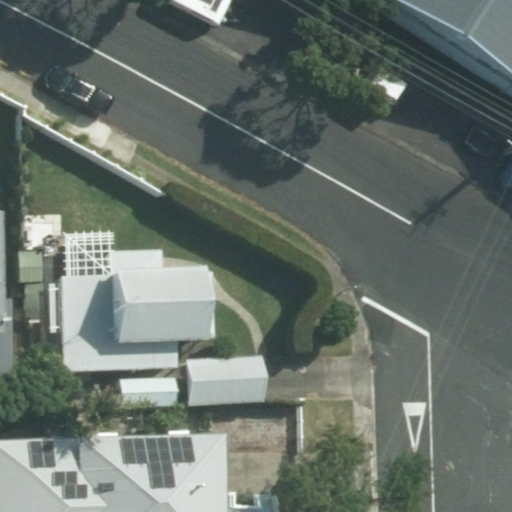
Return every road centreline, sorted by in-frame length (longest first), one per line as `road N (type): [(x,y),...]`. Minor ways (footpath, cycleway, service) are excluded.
road 1 (residential): [(464,255),(0,0)]
road 2 (residential): [(464,255),(436,348),(437,511)]
